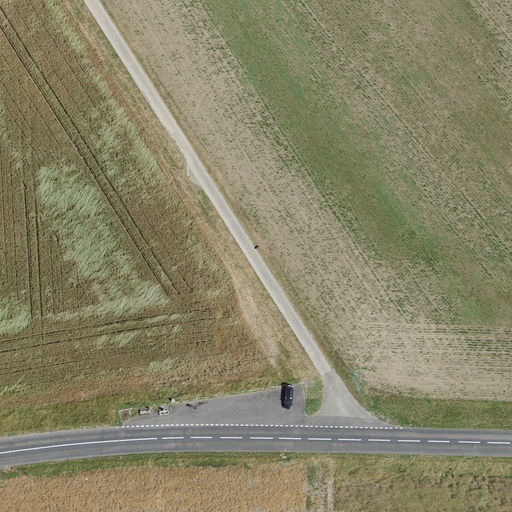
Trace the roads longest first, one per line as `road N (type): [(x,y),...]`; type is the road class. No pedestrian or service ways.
road 1 (track): [(374,441),(91,0)]
road 2 (tertiary): [(0,456),(113,443),(511,445)]
